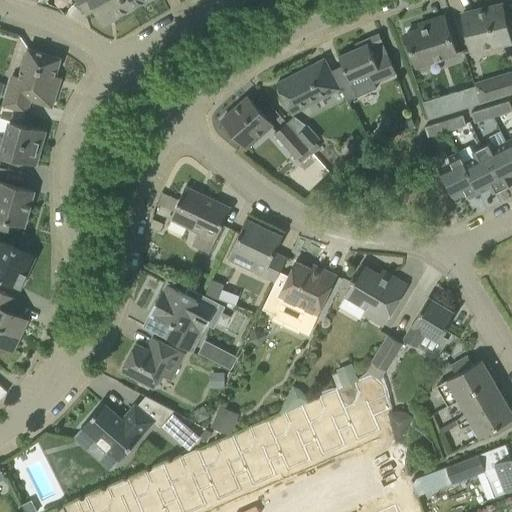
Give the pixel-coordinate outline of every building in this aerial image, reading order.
[(129,9),(124,0),(79,0),(86,12),(94,7),(103,23),(129,9)] [(124,0),(129,9),(146,0),(124,0)] [(461,14),(470,52),(510,42),(502,4),(461,14)] [(405,34),(416,66),(456,53),(450,36),(444,16),(427,22),(428,27),(405,34)] [(339,56),(344,69),(333,74),(347,101),(357,96),(357,97),(376,88),(374,83),(396,73),(387,53),(374,59),(367,43),(339,56)] [(2,105),(26,113),(30,101),(52,107),(58,87),(52,85),(60,59),(28,48),(15,87),(9,85),(2,105)] [(276,84),(291,113),(339,88),(324,59),(276,84)] [(480,102),(511,91),(511,71),(474,83),(480,102)] [(423,101),(429,118),(459,109),(453,92),(423,101)] [(272,125),(247,97),(221,119),(246,147),(272,125)] [(509,101),(490,107),(493,117),(511,111),(509,101)] [(493,117),(490,107),(471,112),(474,123),(493,117)] [(409,112),(398,119),(404,130),(413,124),(409,112)] [(463,115),(444,121),(447,131),(465,125),(463,115)] [(0,155),(10,158),(29,163),(33,150),(39,151),(45,130),(10,120),(6,136),(0,134),(0,153),(1,154),(0,155)] [(447,131),(444,121),(425,126),(427,137),(447,131)] [(274,134),(296,159),(309,149),(297,135),(286,123),(274,134)] [(316,143),(320,139),(308,125),(297,135),(309,149),(313,153),(320,147),(316,143)] [(351,135),(347,140),(347,146),(351,151),(358,151),(363,146),(363,140),(358,135),(351,135)] [(491,142),(482,147),(502,188),(511,183),(509,178),(511,176),(511,153),(506,142),(494,148),(491,142)] [(475,158),(464,163),(479,193),(490,188),(493,193),(502,188),(482,147),(472,152),(475,158)] [(479,193),(464,163),(463,164),(457,153),(448,157),(451,163),(438,169),(454,199),(466,193),(469,198),(479,193)] [(307,176),(297,186),(305,194),(315,185),(307,176)] [(0,181),(0,230),(8,232),(11,222),(24,226),(34,191),(0,181)] [(196,247),(209,253),(230,208),(185,186),(170,219),(202,234),(196,247)] [(152,219),(150,226),(159,230),(162,223),(152,219)] [(233,247),(227,260),(254,273),(274,283),(278,276),(286,258),(275,252),(282,236),(246,219),(238,237),(233,247)] [(0,278),(2,279),(20,288),(34,257),(16,248),(0,240),(0,278)] [(270,312),(286,319),(290,318),(295,306),(317,316),(336,275),(322,268),(320,273),(295,261),(278,298),(273,297),(268,308),(270,312)] [(383,326),(407,285),(390,275),(388,279),(361,263),(353,277),(352,277),(350,281),(352,282),(344,295),(373,313),(369,318),(383,326)] [(211,280),(205,294),(218,299),(223,284),(211,280)] [(211,324),(221,305),(184,286),(181,291),(167,284),(152,313),(172,324),(165,338),(190,351),(206,321),(211,324)] [(0,344),(12,351),(27,320),(12,313),(17,300),(0,291),(0,344)] [(425,334),(439,342),(455,314),(428,297),(412,325),(404,339),(417,347),(425,334)] [(380,380),(402,344),(387,335),(365,372),(380,380)] [(121,370),(154,387),(161,374),(171,379),(184,353),(152,337),(146,349),(135,343),(121,370)] [(205,339),(198,352),(231,369),(238,357),(205,339)] [(471,425),(478,438),(491,431),(494,436),(511,425),(511,412),(481,359),(467,367),(462,358),(451,365),(457,375),(437,387),(448,406),(457,401),(465,414),(456,420),(460,428),(471,425)] [(352,363),(337,369),(343,385),(358,380),(352,363)] [(352,405),(344,408),(350,423),(356,437),(378,427),(372,413),(388,406),(383,386),(371,376),(352,383),(357,394),(352,405)] [(318,419),(310,423),(316,437),(322,451),(344,442),(338,428),(350,423),(344,408),(336,390),(318,398),(323,408),(318,419)] [(103,403),(74,437),(88,449),(92,444),(115,465),(120,460),(140,436),(153,421),(160,426),(174,411),(156,402),(146,414),(137,406),(135,405),(122,420),(103,403)] [(284,434),(276,438),(282,452),(288,466),(310,456),(304,442),(316,437),(310,423),(302,405),(284,412),(289,423),(284,434)] [(203,407),(194,412),(199,421),(208,416),(203,407)] [(221,407),(211,427),(226,434),(235,413),(221,407)] [(250,449),(242,452),(248,467),(254,481),(276,471),(270,457),(282,452),(276,438),(268,419),(250,427),(255,438),(250,449)] [(216,463),(208,467),(214,481),(220,495),(242,486),(236,472),(248,467),(242,452),(234,434),(216,442),(221,452),(216,463)] [(182,478),(174,482),(180,496),(186,510),(208,500),(202,486),(214,481),(208,467),(200,449),(182,456),(187,467),(182,478)] [(483,470),(492,497),(505,493),(511,489),(511,456),(483,467),(478,454),(446,467),(452,482),(483,470)] [(148,493),(140,496),(146,511),(173,511),(168,501),(180,496),(174,482),(166,463),(148,471),(153,481),(148,493)] [(425,475),(411,480),(416,495),(424,492),(428,483),(425,475)] [(111,509),(104,511),(146,511),(140,496),(132,478),(112,486),(116,496),(111,509)] [(378,511),(406,511),(400,497),(377,507),(378,511)] [(31,501),(20,506),(22,511),(35,511),(36,511),(31,501)]
